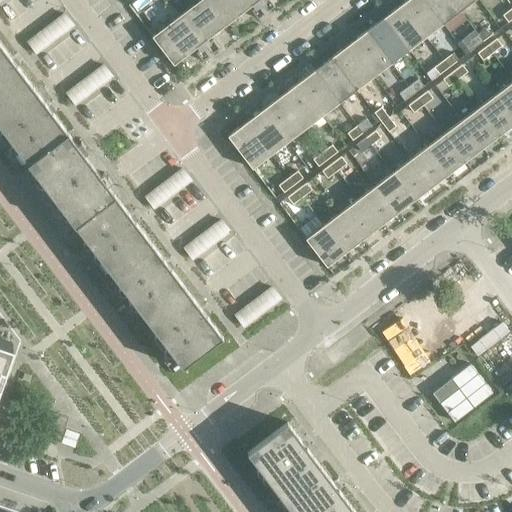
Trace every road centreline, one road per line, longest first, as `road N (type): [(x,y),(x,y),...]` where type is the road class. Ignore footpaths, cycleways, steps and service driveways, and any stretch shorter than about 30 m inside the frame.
road 1 (residential): [(68,506),(278,366)]
road 2 (residential): [(325,320),(178,133)]
road 3 (residential): [(178,133),(357,0)]
road 4 (residential): [(387,511),(278,366)]
road 5 (residential): [(178,133),(76,0)]
road 6 (residential): [(325,320),(456,229)]
